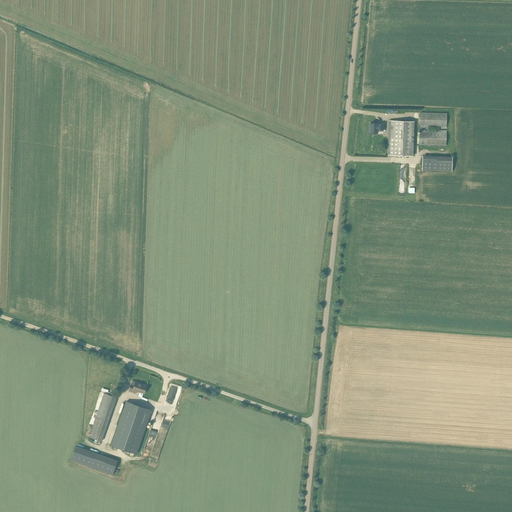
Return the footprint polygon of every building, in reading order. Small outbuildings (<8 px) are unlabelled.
[(447,114),(420,113),(420,127),(425,127),(425,132),(420,132),(420,145),(446,146),(446,133),(427,132),(427,127),(446,127),(447,114)] [(389,121),(388,155),(409,156),(413,156),(414,122),(410,121),(389,121)] [(378,124),(370,123),(370,128),(369,127),(369,134),(373,134),(373,133),(377,133),(377,131),(383,131),(383,124),(378,124)] [(423,156),(422,170),(437,171),(437,156),(423,156)] [(147,386),(135,382),(134,387),(131,386),(129,391),(136,394),(137,391),(144,393),(147,386)] [(116,398),(104,394),(89,437),(101,441),(116,398)] [(152,410),(127,401),(111,445),(136,454),(152,410)] [(142,456),(150,458),(158,434),(165,437),(172,416),(162,413),(162,414),(156,413),(142,456)] [(80,464),(115,474),(120,459),(77,446),(73,459),(80,461),(80,464)]
